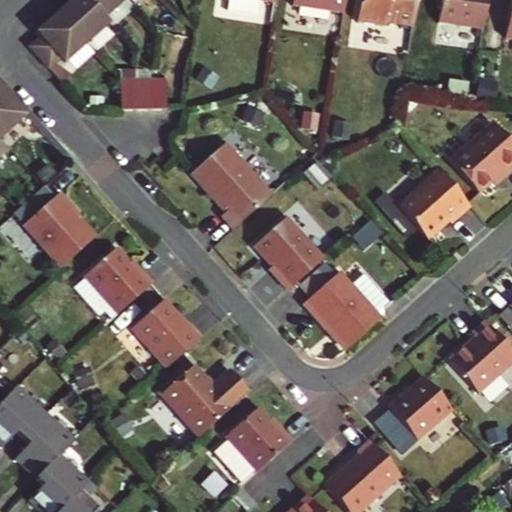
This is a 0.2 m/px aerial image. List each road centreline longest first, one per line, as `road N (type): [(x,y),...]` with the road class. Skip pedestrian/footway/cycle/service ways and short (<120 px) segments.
road 1 (residential): [(0,49),(128,197),(179,236),(304,375),(335,378),(367,361),(511,232)]
road 2 (unknown): [(367,361),(325,431),(255,503)]
